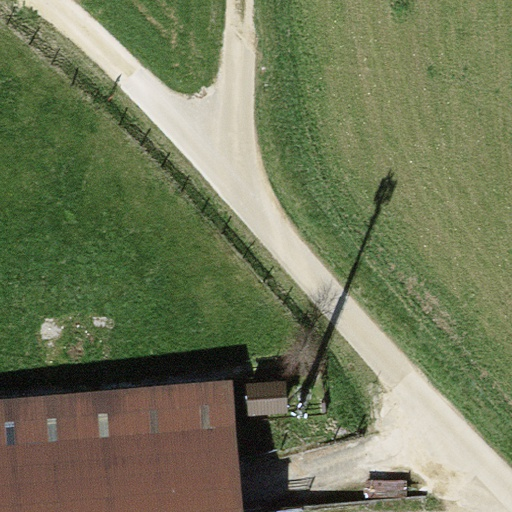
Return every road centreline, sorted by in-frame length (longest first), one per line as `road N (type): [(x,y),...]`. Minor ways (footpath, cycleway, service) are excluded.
road 1 (track): [(47,0),(509,511)]
road 2 (track): [(234,208),(239,0)]
